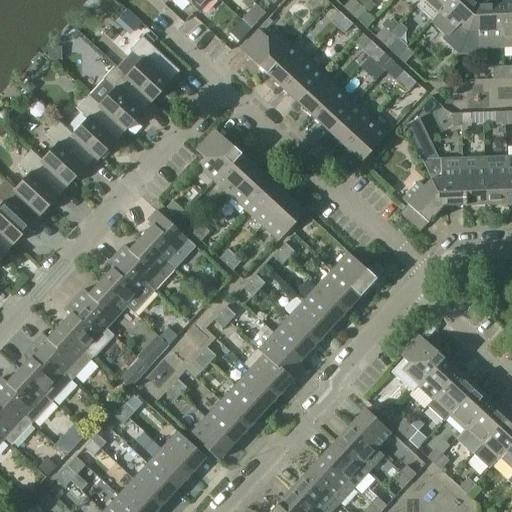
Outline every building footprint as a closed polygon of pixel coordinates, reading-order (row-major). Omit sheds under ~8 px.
[(186,0),(200,13),(211,0),(168,0),(171,3),(173,0),(186,0)] [(351,14),(360,5),(359,4),(355,0),(352,0),(345,8),(351,14)] [(367,0),(362,0),(359,4),(360,5),(366,11),(368,12),(374,6),(367,0)] [(420,0),(416,5),(431,19),(438,12),(448,0),(420,0)] [(476,0),(448,0),(438,12),(431,19),(430,21),(446,35),(443,39),(459,54),(478,1),(476,0)] [(511,0),(499,1),(501,47),(511,46),(511,0)] [(501,47),(499,1),(479,2),(478,1),(459,54),(481,54),(480,48),(501,47)] [(360,5),(351,14),(358,20),(366,11),(360,5)] [(338,28),(347,18),(341,12),(332,21),(338,28)] [(244,21),(253,30),(259,24),(249,15),(244,21)] [(347,18),(338,28),(345,33),(353,24),(347,18)] [(253,30),(244,21),(230,37),(239,45),(253,30)] [(383,43),(392,34),(386,28),(377,37),(383,43)] [(260,68),(286,40),(276,31),(269,39),(261,31),(242,52),(260,68)] [(392,34),(383,43),(390,49),(398,40),(392,34)] [(154,100),(152,101),(154,102),(171,83),(170,81),(179,72),(180,73),(182,71),(144,36),(131,51),(133,52),(119,67),(154,100)] [(277,84),(303,56),(286,40),(260,68),(277,84)] [(370,57),(378,48),(372,42),(363,51),(370,57)] [(61,47),(48,47),(48,58),(50,60),(62,60),(61,47)] [(378,48),(370,57),(376,63),(385,54),(378,48)] [(406,63),(414,55),(408,49),(399,58),(406,63)] [(294,99),(320,71),(303,56),(277,84),(294,99)] [(104,79),(90,95),(127,129),(126,130),(127,131),(144,113),(142,111),(152,101),(154,100),(119,67),(117,66),(104,79)] [(504,80),(504,68),(495,68),(495,81),(504,80)] [(311,115),(337,87),(320,71),(294,99),(311,115)] [(402,86),(411,77),(404,71),(396,80),(402,86)] [(411,77),(402,86),(409,92),(417,83),(411,77)] [(25,80),(18,87),(26,94),(32,88),(31,85),(25,80)] [(328,131),(354,103),(337,87),(311,115),(328,131)] [(97,155),(96,156),(100,160),(117,142),(115,141),(126,130),(127,129),(90,95),(78,109),(88,118),(73,134),(97,155)] [(345,147),(371,119),(354,103),(328,131),(345,147)] [(507,126),(506,113),(497,113),(498,126),(507,126)] [(464,127),(463,115),(454,115),(455,128),(464,127)] [(463,115),(464,127),(472,127),(472,115),(463,115)] [(371,119),(345,147),(363,163),(389,135),(371,119)] [(417,119),(405,125),(412,139),(424,133),(417,119)] [(70,184),(68,185),(70,187),(86,169),(85,167),(96,156),(97,155),(73,134),(59,122),(47,135),(58,145),(43,160),(70,184)] [(216,183),(242,155),(216,131),(198,151),(207,159),(199,168),(216,183)] [(42,213),(41,214),(43,216),(59,198),(58,196),(68,185),(70,184),(43,160),(33,151),(20,164),(31,174),(17,189),(17,190),(42,213)] [(232,197),(258,169),(242,155),(216,183),(232,197)] [(487,160),(489,206),(510,205),(508,159),(487,160)] [(465,161),(467,207),(489,206),(487,160),(465,161)] [(467,207),(465,161),(424,162),(433,180),(446,208),(467,207)] [(248,212),(274,184),(258,169),(232,197),(248,212)] [(0,228),(15,242),(15,243),(16,245),(33,227),(31,225),(41,214),(42,213),(17,190),(17,189),(6,179),(0,185),(0,199),(4,203),(0,206),(0,228)] [(419,182),(403,200),(409,205),(401,213),(421,233),(445,208),(446,208),(433,180),(425,188),(419,182)] [(264,227),(290,199),(274,184),(248,212),(264,227)] [(280,242),(306,214),(290,199),(264,227),(280,242)] [(172,201),(166,208),(178,219),(184,212),(172,201)] [(190,240),(158,211),(148,221),(154,226),(143,238),(169,262),(190,240)] [(196,236),(204,227),(198,220),(189,229),(196,236)] [(204,227),(196,236),(203,242),(211,233),(204,227)] [(0,261),(6,256),(4,254),(15,243),(15,242),(0,228),(0,261)] [(117,255),(157,291),(177,269),(169,262),(143,238),(131,250),(126,246),(117,255)] [(280,250),(290,259),(296,252),(287,244),(280,250)] [(228,265),(236,256),(230,250),(221,259),(228,265)] [(290,259),(280,250),(274,257),(283,266),(290,259)] [(334,270),(363,295),(385,270),(377,263),(369,272),(349,253),(334,270)] [(102,281),(129,306),(137,313),(157,291),(117,255),(108,265),(113,270),(102,281)] [(236,256),(228,265),(235,271),(243,262),(236,256)] [(320,286),(348,311),(363,295),(334,270),(320,286)] [(252,282),(261,291),(267,284),(258,276),(252,282)] [(109,328),(129,306),(102,281),(90,295),(85,290),(77,299),(109,328)] [(261,291),(252,282),(245,289),(255,297),(261,291)] [(205,286),(200,291),(208,299),(215,291),(209,286),(205,286)] [(305,302),(334,327),(348,311),(320,286),(305,302)] [(62,326),(96,357),(116,335),(109,328),(77,299),(68,309),(73,314),(62,326)] [(290,318),(319,343),(334,327),(305,302),(290,318)] [(222,314),(231,323),(238,316),(228,307),(222,314)] [(231,323),(222,314),(216,321),(225,329),(231,323)] [(276,334),(304,359),(319,343),(290,318),(276,334)] [(36,343),(75,380),(96,357),(62,326),(49,339),(44,334),(36,343)] [(150,367),(171,344),(159,334),(139,356),(150,367)] [(304,359),(276,334),(260,351),(265,355),(266,355),(290,375),(304,359)] [(403,359),(391,373),(395,376),(399,380),(404,380),(407,377),(417,386),(443,357),(418,334),(399,355),(401,357),(403,359)] [(75,380),(36,343),(26,354),(32,358),(21,370),(55,401),(75,380)] [(203,355),(212,364),(218,357),(209,348),(203,355)] [(212,364),(203,355),(196,362),(205,370),(212,364)] [(251,371),(280,395),(294,380),(289,375),(290,375),(266,355),(265,355),(251,371)] [(443,357),(417,386),(432,400),(459,372),(443,357)] [(139,360),(119,381),(128,389),(148,368),(139,360)] [(0,382),(0,392),(35,424),(55,401),(21,370),(9,383),(4,378),(0,382)] [(237,387),(265,412),(280,395),(251,371),(237,387)] [(432,400),(427,406),(443,421),(449,415),(475,387),(459,372),(432,400)] [(174,387),(182,395),(189,388),(180,380),(174,387)] [(182,395),(174,387),(167,393),(176,402),(182,395)] [(222,403),(251,428),(265,412),(237,387),(222,403)] [(475,387),(449,415),(465,430),(491,402),(475,387)] [(0,433),(7,439),(14,446),(35,424),(0,392),(0,433)] [(465,430),(455,440),(471,455),(472,454),(481,445),(507,416),(491,402),(465,430)] [(122,410),(131,418),(137,412),(128,403),(122,410)] [(207,419),(236,444),(251,428),(222,403),(207,419)] [(365,409),(350,426),(375,448),(390,432),(365,409)] [(131,418),(122,410),(116,417),(125,425),(131,418)] [(481,445),(472,454),(489,469),(497,460),(500,458),(511,444),(511,420),(507,416),(481,445)] [(192,435),(220,461),(236,444),(207,419),(192,435)] [(403,419),(395,429),(401,434),(410,425),(403,419)] [(410,425),(401,434),(408,440),(416,431),(410,425)] [(350,426),(336,441),(361,464),(368,471),(382,455),(375,448),(350,426)] [(416,431),(408,440),(417,448),(425,439),(416,431)] [(207,458),(179,432),(164,449),(192,475),(207,458)] [(64,434),(55,445),(66,455),(76,445),(64,434)] [(93,442),(102,450),(108,444),(99,435),(93,442)] [(336,441),(321,457),(346,480),(353,487),(368,471),(361,464),(336,441)] [(102,450),(93,442),(87,448),(96,457),(102,450)] [(511,444),(500,458),(511,468),(511,474),(507,480),(511,485),(511,444)] [(149,465),(178,491),(192,475),(164,449),(149,465)] [(435,449),(427,458),(433,464),(441,455),(435,449)] [(441,455),(433,464),(440,470),(448,461),(441,455)] [(321,457),(306,474),(331,496),(339,503),(353,487),(346,480),(321,457)] [(47,458),(38,468),(47,476),(56,466),(47,458)] [(135,480),(163,506),(178,491),(149,465),(135,480)] [(407,466),(401,472),(410,480),(416,474),(407,466)] [(64,473),(73,482),(79,476),(70,467),(64,473)] [(401,472),(395,479),(404,488),(410,480),(401,472)] [(73,482),(64,473),(57,480),(67,489),(73,482)] [(306,474),(292,489),(317,511),(316,511),(330,511),(339,503),(331,496),(306,474)] [(467,479),(459,488),(466,494),(474,485),(467,479)] [(120,496),(137,511),(157,511),(163,506),(135,480),(120,496)] [(474,485),(466,494),(472,500),(480,491),(474,485)] [(292,489),(277,505),(285,511),(316,511),(317,511),(292,489)] [(106,511),(137,511),(120,496),(106,511)] [(381,511),(382,511),(388,506),(379,498),(373,504),(381,511)]
